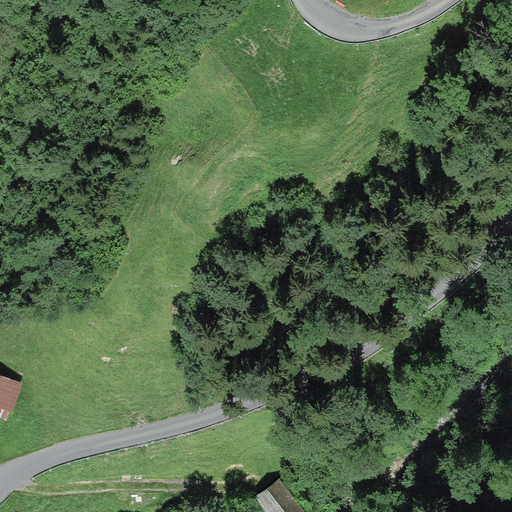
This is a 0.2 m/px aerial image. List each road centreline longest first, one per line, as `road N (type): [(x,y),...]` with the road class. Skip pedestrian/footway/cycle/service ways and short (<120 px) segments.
road 1 (unclassified): [(0,482),(77,450),(282,393),(414,316),(511,206)]
road 2 (unclassified): [(448,0),(400,24),(361,29),(324,19),(305,0)]
